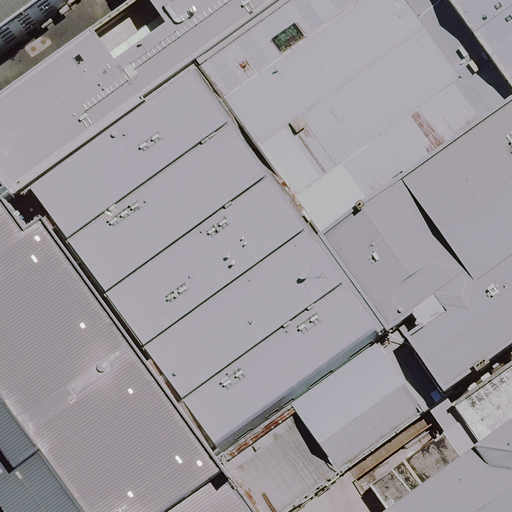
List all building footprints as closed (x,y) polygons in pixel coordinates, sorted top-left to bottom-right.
[(121,0),(0,87),(0,185),(8,196),(177,76),(121,0)] [(0,0),(0,54),(54,16),(42,0),(0,0)] [(286,0),(120,0),(121,0),(177,76),(286,0)] [(511,0),(286,0),(177,76),(298,244),(511,100),(511,0)] [(177,76),(8,196),(200,460),(237,432),(365,338),(298,244),(177,76)] [(511,100),(298,244),(365,338),(420,413),(511,350),(511,100)] [(0,511),(236,511),(200,460),(8,196),(0,185),(0,511)] [(511,511),(511,413),(368,511),(511,511)]
